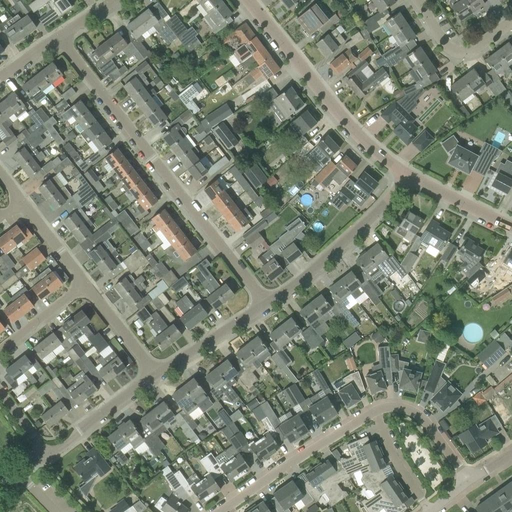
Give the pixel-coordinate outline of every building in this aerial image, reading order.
[(21,0),(17,3),(24,15),(31,11),(23,0),(21,0)] [(35,0),(27,6),(33,13),(46,4),(46,3),(50,0),(35,0)] [(71,7),(65,0),(62,2),(60,0),(50,0),(46,3),(46,4),(51,10),(38,20),(43,28),(71,7)] [(203,0),(199,3),(208,14),(221,3),(219,0),(203,0)] [(279,0),(288,11),(301,0),(279,0)] [(391,0),(372,0),(371,1),(379,12),(385,8),(394,3),(391,0)] [(461,0),(451,7),(451,8),(460,21),(472,12),(463,0),(461,0)] [(463,0),(472,12),(473,15),(480,10),(479,8),(484,5),(480,0),(463,0)] [(152,6),(158,14),(162,20),(168,16),(157,2),(152,6)] [(221,3),(208,14),(204,17),(213,29),(231,15),(221,3)] [(328,20),(315,4),(295,20),(301,26),(302,25),(310,35),(318,28),(323,33),(339,20),(335,14),(328,20)] [(354,11),(359,20),(364,18),(358,9),(354,11)] [(148,10),(137,18),(150,35),(155,30),(167,45),(176,38),(165,23),(163,20),(159,24),(148,10)] [(17,14),(12,18),(24,36),(36,28),(30,20),(27,16),(21,20),(17,14)] [(390,19),(384,23),(392,35),(406,25),(398,14),(390,19)] [(174,15),(165,23),(176,38),(177,38),(183,34),(176,25),(180,21),(174,15)] [(372,16),(362,22),(365,28),(376,22),(372,16)] [(3,30),(4,32),(7,36),(13,44),(24,36),(12,18),(11,18),(5,22),(8,26),(3,30)] [(135,39),(130,42),(143,58),(146,56),(148,58),(152,55),(148,51),(147,51),(140,43),(144,40),(150,35),(137,18),(126,27),(135,39)] [(376,22),(365,28),(365,29),(368,34),(379,28),(376,22)] [(235,38),(241,45),(241,46),(254,36),(244,23),(218,43),(222,48),(235,38)] [(395,48),(392,49),(396,56),(403,51),(400,46),(406,43),(414,37),(411,32),(414,30),(409,24),(406,25),(392,35),(397,42),(393,45),(395,48)] [(315,44),(325,57),(337,48),(337,47),(345,41),(335,29),(315,44)] [(183,34),(177,38),(189,53),(195,48),(189,41),(192,39),(186,31),(183,34)] [(344,45),(347,50),(363,40),(358,32),(350,38),(351,40),(344,45)] [(117,34),(106,42),(115,54),(120,50),(128,59),(133,55),(138,62),(143,58),(130,42),(126,45),(117,34)] [(234,67),(239,64),(262,46),(254,36),(241,46),(241,45),(234,51),(231,53),(226,57),(234,67)] [(115,54),(106,42),(94,51),(101,60),(94,65),(104,78),(108,76),(112,82),(127,71),(124,66),(118,70),(117,68),(109,58),(115,54)] [(511,49),(508,44),(496,52),(507,66),(511,61),(511,49)] [(255,62),(258,66),(270,57),(262,46),(239,64),(243,70),(255,62)] [(407,56),(405,58),(412,69),(427,60),(423,54),(425,53),(421,47),(419,48),(407,56)] [(328,65),(336,75),(357,58),(350,48),(328,65)] [(357,56),(362,62),(372,53),(367,48),(357,56)] [(177,52),(172,55),(176,61),(180,58),(177,52)] [(507,66),(496,52),(485,61),(495,74),(501,70),(506,76),(511,72),(507,66)] [(390,59),(385,63),(386,64),(388,68),(399,62),(395,56),(390,59)] [(270,57),(258,66),(249,73),(254,80),(262,74),(266,80),(279,70),(270,57)] [(412,69),(408,72),(416,84),(414,85),(416,91),(422,88),(431,84),(431,83),(426,77),(435,71),(427,60),(412,69)] [(135,70),(140,76),(150,68),(145,62),(135,70)] [(52,63),(42,71),(51,83),(61,75),(52,63)] [(372,75),(352,91),(359,99),(374,86),(388,77),(387,75),(391,72),(388,68),(386,64),(386,65),(382,67),(372,75)] [(346,83),(352,91),(372,75),(365,67),(346,83)] [(231,70),(222,76),(226,81),(234,74),(231,70)] [(500,94),(493,83),(486,74),(485,73),(479,78),(473,70),(461,79),(472,92),(478,88),(480,91),(485,87),(486,89),(488,88),(495,97),(500,94)] [(42,71),(32,79),(41,91),(51,83),(42,71)] [(152,81),(155,85),(160,81),(157,77),(152,81)] [(123,87),(131,97),(142,88),(143,88),(148,84),(144,79),(139,83),(135,78),(123,87)] [(41,91),(32,79),(21,87),(35,104),(45,96),(41,91)] [(472,92),(461,79),(450,87),(460,101),(472,92)] [(498,79),(493,83),(500,94),(504,99),(509,95),(498,79)] [(184,91),(178,96),(179,98),(193,115),(198,111),(199,110),(191,100),(198,94),(191,86),(184,91)] [(303,105),(290,87),(272,101),(281,112),(284,109),(289,116),(303,105)] [(61,96),(63,99),(65,101),(75,93),(71,88),(61,96)] [(131,97),(139,107),(150,98),(151,98),(156,94),(152,89),(147,93),(143,88),(142,88),(131,97)] [(417,105),(415,101),(425,91),(422,88),(416,91),(404,96),(395,102),(394,101),(380,116),(387,123),(392,118),(396,121),(394,123),(397,127),(394,130),(398,134),(396,137),(406,147),(413,140),(409,136),(416,130),(410,124),(413,122),(407,116),(415,108),(417,105)] [(14,93),(3,101),(13,113),(13,114),(16,118),(26,110),(14,93)] [(256,93),(244,101),(247,105),(258,97),(256,93)] [(139,107),(147,117),(158,108),(151,98),(150,98),(139,107)] [(65,101),(63,99),(58,104),(53,107),(57,112),(62,109),(67,105),(65,101)] [(3,101),(0,103),(0,117),(8,128),(12,124),(7,118),(13,114),(13,113),(3,101)] [(72,117),(75,121),(87,111),(79,101),(61,116),(66,122),(72,117)] [(205,118),(198,123),(200,125),(204,131),(208,128),(209,129),(211,128),(232,114),(226,104),(205,118)] [(457,110),(465,120),(470,116),(462,106),(457,110)] [(40,108),(35,112),(34,112),(43,123),(49,119),(40,108)] [(158,108),(147,117),(154,128),(166,118),(158,108)] [(33,131),(41,125),(43,123),(34,112),(35,112),(32,109),(27,113),(35,124),(30,128),(33,131)] [(303,134),(318,122),(308,109),(292,123),(289,125),(295,132),(298,129),(303,134)] [(74,127),(79,134),(95,121),(87,111),(75,121),(78,124),(74,127)] [(179,117),(183,123),(193,115),(188,111),(179,117)] [(8,128),(0,117),(0,127),(7,137),(2,141),(6,147),(17,139),(15,137),(12,134),(8,128)] [(43,123),(41,125),(46,130),(49,133),(52,138),(57,134),(51,126),(56,122),(53,118),(50,120),(49,119),(43,123)] [(87,144),(91,141),(103,132),(95,121),(79,134),(87,144)] [(212,130),(228,151),(238,143),(222,122),(212,130)] [(162,136),(170,147),(181,139),(182,139),(185,136),(184,134),(185,133),(186,131),(185,129),(184,128),(182,128),(180,128),(177,124),(162,136)] [(29,134),(25,137),(25,138),(30,144),(44,132),(46,130),(41,125),(33,131),(33,132),(29,134)] [(200,125),(194,129),(199,135),(204,131),(200,125)] [(25,130),(15,137),(17,139),(19,142),(25,138),(25,137),(29,134),(25,130)] [(91,141),(98,150),(99,151),(100,150),(111,142),(103,132),(91,141)] [(419,154),(432,141),(423,132),(411,145),(419,154)] [(57,134),(52,138),(58,146),(63,142),(57,134)] [(203,140),(207,146),(213,142),(208,136),(203,140)] [(290,145),(296,153),(302,148),(307,143),(300,136),(290,145)] [(317,146),(309,153),(322,167),(330,159),(329,158),(339,149),(327,136),(316,145),(317,146)] [(445,141),(445,142),(442,144),(441,142),(440,143),(450,157),(447,163),(455,168),(455,169),(459,171),(459,170),(468,174),(477,157),(470,153),(471,152),(464,149),(463,151),(457,146),(458,145),(452,137),(449,139),(448,139),(445,141)] [(170,147),(179,159),(192,148),(190,150),(182,139),(181,139),(170,147)] [(13,156),(20,166),(38,153),(34,148),(32,150),(28,144),(13,156)] [(179,159),(187,170),(199,161),(194,155),(198,152),(194,147),(192,148),(179,159)] [(47,148),(43,151),(47,156),(51,153),(47,148)] [(104,158),(112,169),(124,159),(116,149),(104,158)] [(497,155),(484,149),(479,158),(473,170),(484,176),(491,163),(497,155)] [(99,151),(98,150),(78,166),(81,171),(103,154),(100,150),(99,151)] [(38,153),(20,166),(29,178),(40,170),(36,165),(45,158),(41,152),(38,153)] [(46,174),(52,169),(66,157),(63,153),(52,161),(51,159),(47,163),(41,168),(46,174)] [(75,153),(70,157),(75,163),(80,160),(75,153)] [(330,161),(313,179),(324,189),(333,180),(339,186),(347,177),(356,167),(344,155),(335,165),(335,166),(330,161)] [(199,161),(187,170),(196,181),(206,173),(210,177),(229,162),(224,156),(209,168),(205,165),(203,167),(199,161)] [(52,169),(56,175),(71,163),(66,157),(52,169)] [(117,182),(121,180),(120,179),(132,170),(124,159),(112,169),(117,175),(113,177),(117,182)] [(497,174),(491,186),(506,194),(511,182),(511,171),(509,170),(511,164),(511,163),(506,160),(503,166),(499,165),(499,164),(494,173),(495,173),(497,174)] [(243,173),(255,189),(266,180),(254,164),(243,173)] [(83,174),(91,185),(97,180),(98,180),(90,169),(83,174)] [(125,192),(129,190),(141,181),(132,170),(120,179),(121,180),(125,185),(121,187),(125,192)] [(238,171),(232,176),(236,181),(242,177),(238,171)] [(334,196),(329,202),(338,210),(343,203),(346,206),(355,194),(364,202),(369,195),(368,194),(376,184),(363,173),(348,191),(344,187),(336,197),(334,196)] [(71,197),(75,202),(88,193),(92,190),(79,174),(75,177),(81,185),(76,189),(78,191),(71,197)] [(38,189),(46,199),(62,186),(55,176),(38,189)] [(272,176),(266,182),(270,187),(277,182),(272,176)] [(203,190),(211,201),(223,192),(229,187),(221,177),(203,190)] [(242,177),(236,181),(240,186),(246,182),(242,177)] [(97,180),(91,185),(98,194),(104,189),(97,180)] [(129,190),(137,200),(149,191),(141,181),(129,190)] [(71,197),(62,186),(46,199),(55,210),(71,197)] [(149,191),(137,200),(140,205),(136,208),(141,214),(157,202),(149,191)] [(211,201),(219,211),(231,202),(223,192),(211,201)] [(75,202),(80,208),(93,199),(88,193),(75,202)] [(254,193),(248,197),(253,202),(258,198),(257,197),(254,193)] [(104,200),(108,205),(113,201),(109,196),(104,200)] [(113,201),(108,205),(112,211),(118,207),(113,201)] [(219,211),(228,222),(240,213),(239,212),(231,202),(219,211)] [(259,214),(263,219),(272,212),(268,207),(259,214)] [(63,221),(71,231),(88,218),(80,208),(63,221)] [(240,213),(228,222),(236,232),(248,223),(253,219),(245,208),(239,212),(240,213)] [(152,228),(155,232),(171,220),(163,209),(151,218),(156,225),(152,228)] [(394,232),(403,237),(409,241),(422,220),(408,212),(400,226),(398,225),(394,232)] [(134,224),(127,215),(117,222),(125,232),(134,224)] [(80,243),(87,237),(90,235),(86,230),(93,225),(88,218),(71,231),(80,243)] [(110,221),(103,226),(107,231),(117,222),(114,218),(110,221)] [(285,234),(278,238),(286,248),(280,253),(289,264),(290,263),(289,263),(297,257),(301,254),(293,243),(296,241),(294,239),(305,227),(298,218),(285,229),(287,232),(285,234)] [(242,235),(246,240),(257,232),(267,225),(262,220),(263,219),(242,235)] [(160,230),(167,240),(179,231),(171,220),(155,232),(155,233),(160,230)] [(407,252),(399,264),(402,268),(405,272),(407,274),(417,257),(413,255),(421,240),(428,245),(429,243),(440,249),(449,235),(436,227),(437,225),(431,221),(420,238),(417,236),(411,245),(407,252)] [(134,224),(125,232),(129,237),(138,230),(134,224)] [(6,234),(15,245),(21,241),(22,243),(32,236),(25,226),(20,230),(16,225),(6,234)] [(103,226),(97,231),(101,235),(107,231),(103,226)] [(93,250),(88,254),(96,264),(112,252),(104,242),(111,237),(107,231),(101,235),(93,241),(89,245),(93,250)] [(175,250),(188,241),(179,231),(167,240),(171,245),(163,251),(167,257),(175,250)] [(144,241),(146,240),(140,232),(133,238),(138,245),(144,241)] [(257,232),(246,240),(252,248),(263,240),(257,232)] [(0,256),(10,268),(10,269),(15,266),(5,253),(15,245),(6,234),(0,238),(0,248),(4,253),(0,256)] [(462,263),(458,268),(468,278),(481,265),(480,264),(480,263),(480,262),(480,261),(479,258),(483,252),(473,245),(474,243),(466,238),(457,253),(461,255),(459,259),(462,263)] [(147,256),(149,254),(152,252),(144,241),(138,245),(147,256)] [(188,241),(175,250),(184,261),(196,252),(188,241)] [(372,249),(366,253),(379,269),(385,264),(382,260),(386,257),(377,244),(372,248),(372,249)] [(440,260),(446,263),(456,248),(450,244),(440,260)] [(21,260),(25,265),(40,253),(37,248),(21,260)] [(121,261),(126,267),(142,255),(138,249),(131,254),(121,261)] [(112,252),(96,264),(105,275),(120,263),(115,257),(118,255),(115,250),(112,252)] [(355,261),(369,278),(370,277),(375,284),(385,277),(379,269),(366,253),(365,251),(358,256),(359,258),(355,261)] [(503,263),(510,267),(506,272),(503,270),(499,276),(509,282),(511,276),(511,251),(510,251),(503,263)] [(40,253),(25,265),(29,270),(45,258),(40,253)] [(152,268),(157,264),(149,254),(147,256),(144,258),(149,262),(148,263),(152,268)] [(142,268),(148,263),(149,262),(144,258),(142,255),(126,267),(130,273),(140,265),(142,268)] [(402,268),(399,264),(399,265),(392,255),(386,260),(400,277),(405,272),(402,268)] [(0,271),(2,274),(10,268),(0,256),(0,265),(1,267),(0,267),(0,271)] [(261,257),(255,261),(270,281),(282,271),(273,259),(267,264),(261,257)] [(487,269),(493,274),(501,261),(494,257),(487,269)] [(200,273),(206,279),(223,302),(232,295),(234,295),(225,284),(220,288),(213,279),(214,279),(211,275),(205,268),(210,264),(205,259),(196,266),(200,272),(200,273)] [(160,277),(162,280),(168,287),(169,286),(177,280),(178,280),(170,270),(168,271),(160,262),(157,264),(152,268),(155,271),(157,270),(162,276),(160,277)] [(2,274),(7,279),(14,273),(10,269),(10,268),(2,274)] [(48,268),(38,275),(51,292),(62,284),(53,272),(52,273),(48,268)] [(14,273),(7,279),(11,285),(14,282),(18,279),(23,275),(19,270),(14,274),(14,273)] [(346,277),(340,281),(349,293),(354,300),(363,292),(374,306),(380,302),(377,297),(364,281),(360,285),(350,272),(345,276),(346,277)] [(200,273),(195,276),(201,283),(206,279),(200,273)] [(114,286),(121,296),(143,279),(140,276),(134,281),(129,274),(114,286)] [(51,292),(38,275),(30,281),(34,286),(31,289),(40,300),(51,292)] [(370,277),(369,278),(364,281),(377,297),(382,293),(375,284),(370,277)] [(7,279),(0,284),(0,285),(4,290),(11,285),(7,279)] [(143,279),(121,296),(130,308),(143,298),(139,293),(146,287),(142,282),(144,280),(143,279)] [(223,302),(206,279),(201,283),(200,283),(210,295),(205,299),(214,310),(215,309),(223,302)] [(147,294),(152,300),(156,297),(162,293),(161,292),(168,288),(168,287),(162,280),(155,285),(156,286),(147,294)] [(177,280),(169,286),(175,293),(182,288),(177,280)] [(345,319),(353,328),(358,324),(344,306),(348,303),(344,297),(349,293),(340,281),(334,285),(329,289),(339,301),(338,302),(339,303),(336,306),(345,319)] [(511,283),(491,299),(496,305),(511,295),(510,294),(511,292),(511,283)] [(10,299),(13,302),(22,314),(33,306),(24,294),(20,297),(17,293),(10,299)] [(162,293),(156,297),(164,306),(169,302),(162,293)] [(207,315),(201,307),(199,304),(194,307),(185,295),(179,299),(197,322),(206,315),(206,316),(207,315)] [(316,300),(310,304),(324,322),(331,317),(326,311),(330,308),(320,295),(315,299),(316,300)] [(152,300),(150,301),(157,311),(164,306),(156,297),(152,300)] [(197,322),(179,299),(174,304),(178,308),(184,315),(179,319),(187,330),(189,329),(188,329),(197,322)] [(13,302),(2,311),(12,323),(22,314),(13,302)] [(324,322),(310,304),(304,309),(304,308),(299,312),(309,324),(312,322),(316,328),(324,322)] [(340,323),(345,319),(336,306),(330,311),(340,323)] [(142,323),(151,317),(151,316),(150,315),(143,307),(134,313),(142,323)] [(81,311),(71,318),(84,334),(87,338),(92,334),(85,325),(89,321),(81,311)] [(151,317),(153,320),(171,343),(180,336),(181,335),(172,324),(168,328),(155,311),(150,315),(151,316),(151,317)] [(84,334),(71,318),(71,319),(70,317),(64,321),(66,323),(61,326),(74,342),(84,334)] [(286,323),(280,327),(289,340),(300,331),(290,319),(285,322),(286,323)] [(153,320),(148,324),(152,328),(158,336),(153,340),(161,350),(163,349),(171,343),(153,320)] [(311,325),(305,329),(317,345),(322,341),(311,325)] [(291,361),(282,350),(286,347),(284,344),(289,340),(280,327),(274,332),(274,331),(269,335),(279,348),(280,349),(276,353),(285,365),(287,367),(292,363),(291,361)] [(317,345),(305,329),(300,334),(311,349),(317,345)] [(424,340),(428,341),(430,333),(422,331),(421,336),(425,337),(424,340)] [(51,351),(60,344),(61,343),(53,333),(43,340),(51,351)] [(90,342),(93,346),(103,338),(100,334),(90,342)] [(356,334),(349,339),(353,344),(360,339),(356,334)] [(252,342),(246,346),(256,358),(259,363),(260,363),(256,358),(261,354),(265,359),(270,355),(257,337),(252,341),(252,342)] [(93,346),(96,350),(97,351),(107,343),(103,338),(93,346)] [(41,358),(51,351),(43,340),(33,348),(41,358)] [(71,356),(74,361),(79,357),(72,348),(65,340),(61,343),(60,344),(71,356)] [(486,369),(505,352),(494,341),(476,357),(486,369)] [(72,348),(79,357),(83,354),(80,349),(76,344),(72,348)] [(87,367),(91,373),(96,370),(97,372),(98,371),(88,359),(87,358),(86,357),(96,350),(93,346),(84,354),(83,354),(79,357),(87,367)] [(246,368),(242,371),(252,384),(257,380),(251,372),(261,365),(259,363),(246,346),(241,350),(240,350),(235,354),(246,368)] [(373,374),(365,376),(371,394),(386,389),(382,379),(391,378),(391,372),(389,355),(388,346),(377,347),(378,364),(378,365),(373,367),(373,374)] [(103,359),(115,375),(125,367),(121,362),(113,351),(103,359)] [(285,365),(276,353),(271,356),(270,357),(279,370),(281,369),(286,376),(291,381),(293,384),(297,381),(287,367),(285,365)] [(397,354),(389,355),(391,372),(399,371),(399,370),(402,371),(398,388),(416,392),(417,388),(423,389),(426,381),(419,380),(420,373),(406,370),(408,363),(398,360),(397,354)] [(14,363),(23,373),(28,380),(32,377),(27,370),(32,366),(36,371),(41,367),(32,356),(28,359),(24,355),(14,363)] [(98,371),(97,372),(105,383),(115,375),(103,359),(101,356),(96,360),(102,368),(98,371)] [(344,358),(349,371),(356,369),(352,356),(344,358)] [(79,357),(74,361),(78,366),(81,371),(87,367),(79,357)] [(128,357),(121,362),(125,367),(132,362),(131,361),(128,357)] [(222,365),(216,369),(226,381),(230,387),(236,382),(232,377),(236,373),(227,361),(222,364),(222,365)] [(426,381),(423,389),(432,393),(433,391),(436,394),(431,400),(442,410),(447,405),(449,407),(460,395),(447,382),(446,384),(439,377),(444,364),(435,361),(426,381)] [(23,373),(14,363),(5,370),(8,375),(4,378),(13,389),(17,386),(13,380),(23,373)] [(43,370),(50,380),(51,379),(55,376),(47,366),(43,370)] [(209,391),(212,395),(217,401),(220,399),(219,396),(223,393),(231,403),(238,397),(230,387),(226,381),(216,369),(210,374),(210,373),(205,377),(214,388),(209,391)] [(316,369),(311,372),(323,392),(328,388),(316,369)] [(252,384),(242,371),(236,376),(247,390),(253,386),(251,384),(252,384)] [(342,379),(333,385),(337,392),(347,408),(348,409),(355,405),(354,404),(360,400),(354,391),(363,388),(357,371),(350,374),(342,379)] [(82,378),(76,382),(78,386),(87,397),(97,389),(89,379),(86,375),(85,376),(82,378)] [(55,376),(51,379),(58,389),(62,386),(55,376)] [(60,402),(50,409),(59,419),(68,411),(60,401),(65,398),(58,389),(51,379),(50,380),(46,384),(37,391),(40,395),(41,396),(50,389),(60,402)] [(188,383),(183,388),(192,400),(197,407),(207,399),(206,399),(207,398),(193,379),(188,383)] [(75,382),(65,390),(71,397),(77,405),(87,397),(78,386),(76,382),(75,382)] [(293,384),(288,387),(298,404),(304,400),(293,384)] [(23,394),(27,398),(37,391),(33,386),(23,394)] [(298,404),(288,387),(282,391),(292,407),(298,404)] [(183,410),(178,413),(191,430),(192,430),(197,426),(188,415),(197,407),(192,400),(183,388),(177,392),(176,392),(171,396),(183,410)] [(30,403),(40,395),(37,391),(27,398),(30,403)] [(317,393),(313,396),(329,421),(335,418),(334,416),(337,414),(327,398),(326,397),(322,400),(317,393)] [(329,421),(313,396),(308,399),(313,405),(308,408),(313,417),(318,425),(322,423),(323,425),(329,421)] [(246,405),(250,411),(259,404),(255,399),(246,405)] [(281,425),(266,401),(259,406),(266,417),(271,426),(281,441),(286,438),(289,443),(292,441),(294,443),(300,439),(288,420),(281,425)] [(499,419),(506,414),(498,401),(490,406),(499,419)] [(151,409),(166,429),(176,422),(180,427),(189,439),(191,438),(196,436),(192,430),(191,430),(178,413),(174,416),(163,402),(158,406),(158,407),(153,411),(151,409)] [(59,419),(50,409),(41,416),(49,427),(59,419)] [(148,436),(155,446),(156,446),(159,451),(165,458),(171,453),(166,445),(164,446),(157,436),(166,429),(151,409),(151,410),(145,414),(146,415),(141,419),(151,431),(152,431),(153,432),(148,436)] [(223,409),(216,414),(226,426),(227,426),(233,422),(228,415),(223,409)] [(284,415),(288,420),(300,439),(305,435),(304,434),(308,432),(297,415),(293,417),(289,412),(284,415)] [(511,419),(510,416),(500,422),(503,426),(511,419)] [(266,429),(271,426),(266,417),(261,420),(266,429)] [(466,430),(457,436),(462,444),(465,442),(471,453),(486,444),(484,440),(487,439),(487,440),(498,433),(496,429),(489,419),(476,427),(474,425),(466,430)] [(142,438),(129,421),(125,424),(123,423),(118,427),(117,427),(119,430),(128,442),(133,449),(141,443),(143,441),(142,441),(144,440),(142,438)] [(208,434),(214,429),(210,424),(204,429),(208,434)] [(117,450),(128,442),(119,430),(113,434),(108,437),(117,450)] [(263,437),(259,440),(270,455),(275,452),(275,451),(279,448),(273,440),(267,431),(262,434),(263,437)] [(239,432),(234,435),(241,446),(247,443),(239,432)] [(241,446),(234,435),(228,439),(236,450),(241,446)] [(155,446),(148,436),(144,440),(142,441),(143,441),(150,450),(154,456),(159,451),(156,446),(155,446)] [(342,469),(382,453),(382,452),(381,452),(379,447),(377,447),(375,440),(369,443),(366,437),(346,445),(348,449),(351,450),(353,456),(346,459),(341,458),(340,458),(336,461),(342,469)] [(270,455),(259,440),(254,443),(252,441),(247,445),(259,462),(263,459),(264,460),(270,455)] [(109,469),(105,463),(91,446),(93,449),(87,454),(90,457),(90,458),(85,461),(84,459),(73,468),(83,481),(84,481),(96,472),(100,476),(109,469)] [(114,455),(122,464),(127,460),(120,450),(114,455)] [(234,457),(229,460),(240,476),(246,472),(245,472),(250,469),(244,460),(238,451),(232,455),(234,457)] [(210,452),(204,457),(212,467),(217,463),(210,452)] [(383,468),(385,466),(384,463),(382,459),(384,459),(382,453),(342,469),(349,479),(352,473),(359,470),(362,476),(360,479),(360,481),(363,484),(363,485),(383,474),(381,468),(383,468)] [(212,467),(204,457),(199,461),(206,471),(212,467)] [(240,476),(229,460),(225,464),(223,461),(218,465),(224,474),(230,482),(234,480),(240,476)] [(349,479),(342,469),(336,461),(331,465),(329,462),(327,460),(324,462),(321,464),(320,463),(315,466),(314,466),(339,501),(348,495),(345,491),(341,491),(337,484),(342,481),(345,482),(349,479)] [(181,486),(173,474),(167,466),(159,471),(173,491),(181,486)] [(339,501),(314,466),(314,467),(309,470),(310,472),(308,474),(304,476),(306,478),(308,481),(302,485),(303,486),(313,500),(313,501),(315,503),(318,500),(319,497),(324,493),(328,500),(328,504),(330,507),(339,501)] [(178,471),(173,474),(181,486),(182,488),(187,484),(184,479),(178,471)] [(204,478),(200,481),(211,497),(216,493),(216,492),(220,489),(208,472),(203,476),(204,478)] [(395,482),(391,476),(386,479),(383,474),(363,485),(366,490),(370,491),(374,495),(367,500),(363,499),(360,502),(363,507),(366,511),(401,486),(400,486),(397,481),(395,482)] [(292,480),(282,487),(293,504),(300,499),(304,506),(313,500),(303,486),(298,489),(292,480)] [(211,497),(200,481),(195,484),(194,482),(188,486),(200,503),(205,500),(205,501),(211,497)] [(402,503),(405,501),(407,499),(405,496),(403,493),(404,492),(401,487),(401,486),(366,511),(377,511),(383,508),(385,511),(400,511),(406,508),(402,503)] [(275,508),(277,511),(290,511),(287,508),(293,504),(282,487),(272,494),(280,505),(275,508)] [(511,499),(504,488),(504,487),(494,494),(505,510),(511,504),(511,499)] [(161,497),(153,506),(160,511),(163,511),(164,511),(186,511),(188,510),(178,502),(179,500),(172,494),(166,501),(161,497)] [(502,511),(505,510),(494,494),(485,501),(492,511),(502,511)] [(123,511),(129,508),(129,507),(128,507),(123,500),(116,505),(117,507),(109,511),(123,511)] [(252,506),(250,508),(252,511),(269,511),(262,501),(253,507),(252,506)] [(492,511),(485,501),(475,508),(477,511),(492,511)]
